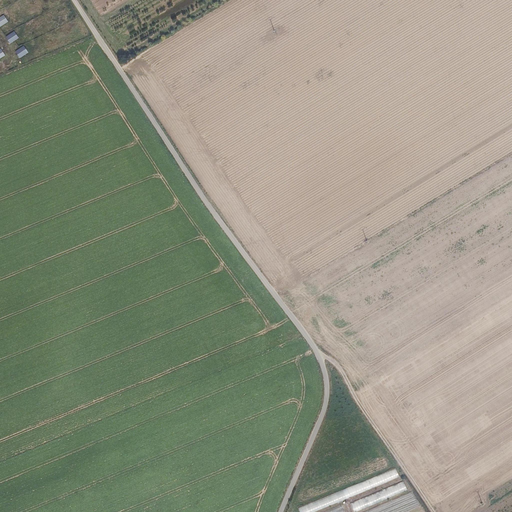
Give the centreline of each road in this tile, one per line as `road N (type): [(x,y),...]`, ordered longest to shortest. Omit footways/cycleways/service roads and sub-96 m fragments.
road 1 (unclassified): [(79,0),(322,363),(325,404),(279,511)]
road 2 (track): [(310,343),(427,511)]
